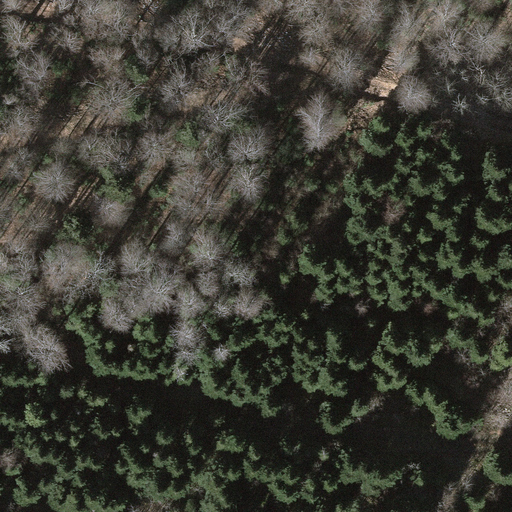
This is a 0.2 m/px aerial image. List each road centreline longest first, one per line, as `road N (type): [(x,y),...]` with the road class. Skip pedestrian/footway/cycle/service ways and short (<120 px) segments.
road 1 (track): [(0,6),(157,25),(511,129)]
road 2 (track): [(318,78),(0,139)]
